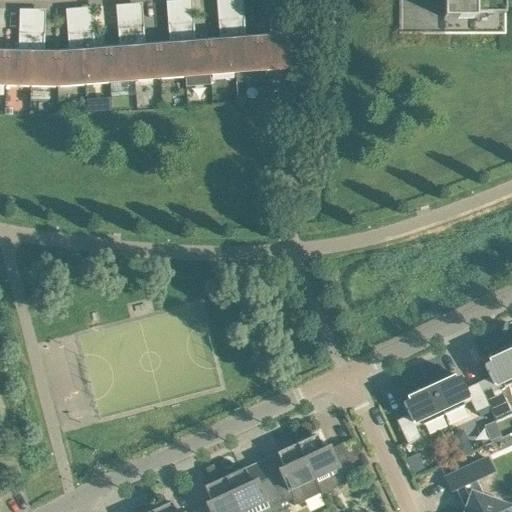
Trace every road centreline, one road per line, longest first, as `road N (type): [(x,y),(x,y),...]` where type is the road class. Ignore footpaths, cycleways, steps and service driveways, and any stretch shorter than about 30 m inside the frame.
road 1 (residential): [(348,378),(77,500)]
road 2 (residential): [(511,302),(348,378)]
road 3 (residential): [(409,511),(348,378)]
